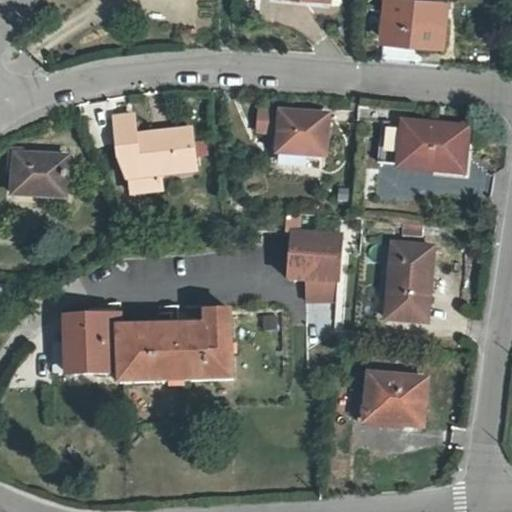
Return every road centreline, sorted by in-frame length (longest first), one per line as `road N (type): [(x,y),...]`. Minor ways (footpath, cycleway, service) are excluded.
road 1 (residential): [(511,96),(203,64),(0,100)]
road 2 (unknown): [(0,354),(52,309),(82,298),(257,287)]
road 3 (residential): [(511,266),(477,506)]
